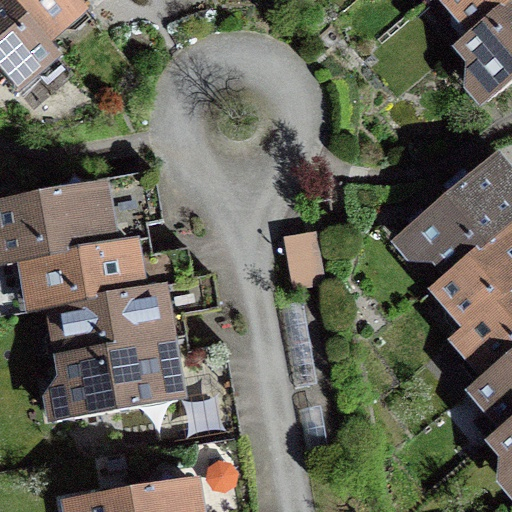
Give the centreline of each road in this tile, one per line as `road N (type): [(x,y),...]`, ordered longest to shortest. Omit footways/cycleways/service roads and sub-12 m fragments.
road 1 (residential): [(248,178),(276,167),(296,144),(302,99),(277,60),(232,48),(190,67),(171,109),(176,138),(193,162),(219,177)]
road 2 (residential): [(295,511),(248,178)]
